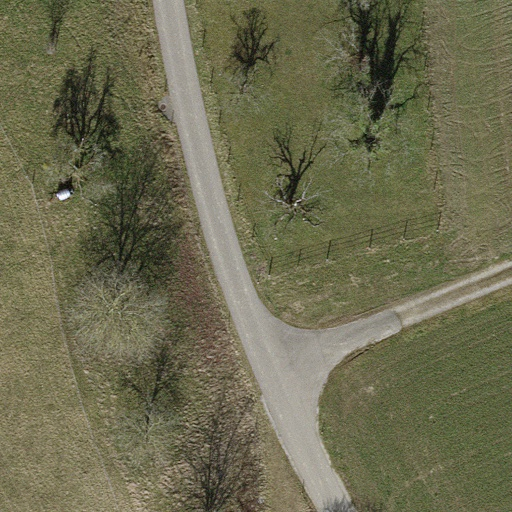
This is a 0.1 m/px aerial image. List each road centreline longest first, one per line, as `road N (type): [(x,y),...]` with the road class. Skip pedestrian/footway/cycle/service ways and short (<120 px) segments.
road 1 (track): [(171,0),(227,254),(273,374),(345,511)]
road 2 (track): [(511,267),(273,374)]
